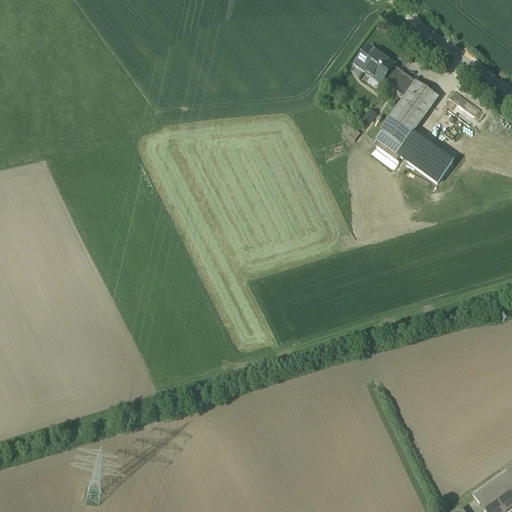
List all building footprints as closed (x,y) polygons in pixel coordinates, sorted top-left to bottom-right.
[(392,68),(365,48),(350,68),(377,88),(392,68)] [(391,71),(381,85),(399,98),(410,84),(391,71)] [(398,150),(434,102),(410,84),(375,134),(398,150)] [(461,106),(465,100),(456,94),(452,100),(461,106)] [(371,112),(367,120),(372,123),(376,115),(371,112)] [(376,126),(382,117),(378,115),(372,123),(376,126)] [(507,511),(511,509),(511,469),(474,496),(485,511),(507,511)]
